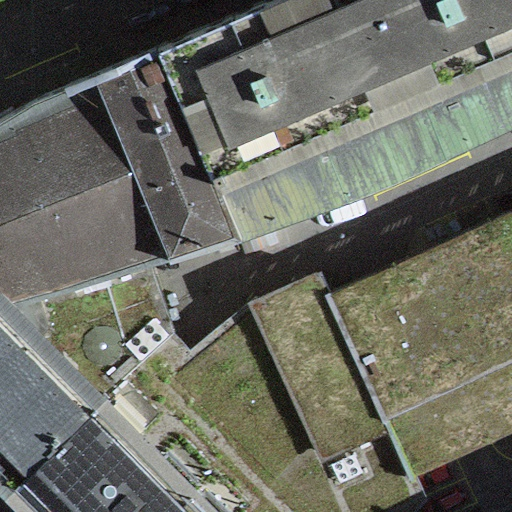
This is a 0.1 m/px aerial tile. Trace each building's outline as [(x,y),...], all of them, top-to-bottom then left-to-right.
[(391,177),(511,119),(511,0),(260,0),(159,44),(239,232),(391,177)] [(239,232),(159,44),(35,97),(0,117),(0,464),(14,479),(168,331),(145,261),(239,232)] [(511,207),(329,291),(388,421),(409,467),(511,421),(511,207)] [(388,421),(329,291),(319,271),(257,299),(326,450),(388,421)] [(326,450),(257,299),(189,354),(168,331),(14,479),(48,511),(412,511),(410,508),(422,497),(409,467),(388,421),(326,450)]
